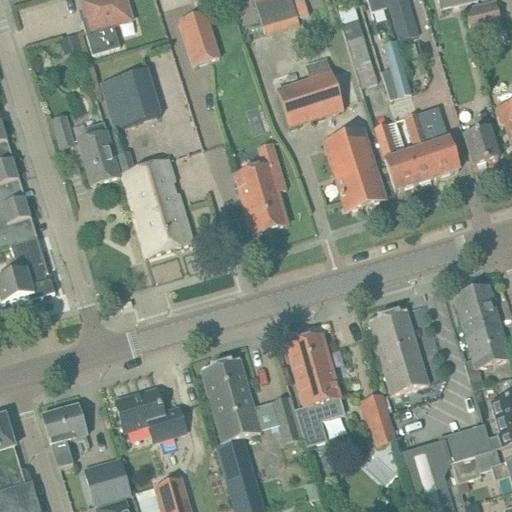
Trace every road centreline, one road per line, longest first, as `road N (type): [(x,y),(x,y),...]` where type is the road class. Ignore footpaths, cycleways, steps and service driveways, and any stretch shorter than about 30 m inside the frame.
road 1 (secondary): [(99,354),(503,234)]
road 2 (residential): [(99,354),(0,26)]
road 3 (residential): [(55,511),(14,379)]
